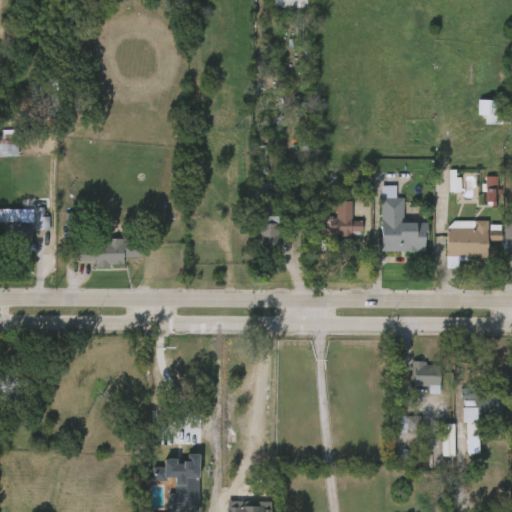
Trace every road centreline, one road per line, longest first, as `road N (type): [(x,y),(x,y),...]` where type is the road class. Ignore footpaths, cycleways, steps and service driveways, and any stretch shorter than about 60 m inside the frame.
road 1 (secondary): [(511,303),(0,301)]
road 2 (secondary): [(0,326),(511,327)]
